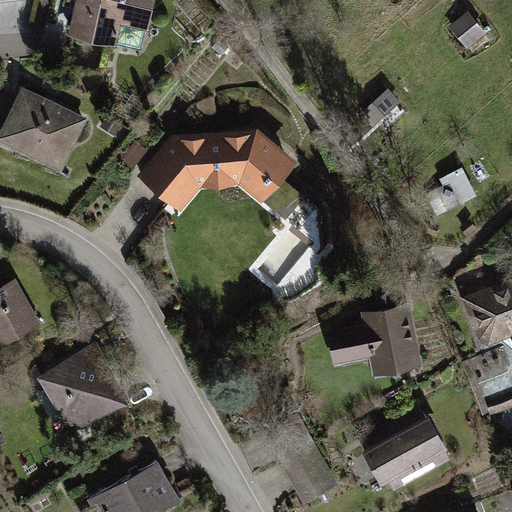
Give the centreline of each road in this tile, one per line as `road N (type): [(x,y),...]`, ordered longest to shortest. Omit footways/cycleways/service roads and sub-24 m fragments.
road 1 (track): [(223,0),(444,258),(511,206)]
road 2 (residential): [(0,222),(36,226),(109,268),(142,310),(247,511)]
